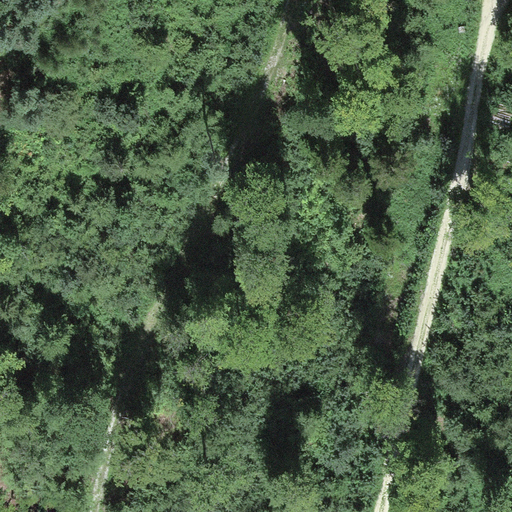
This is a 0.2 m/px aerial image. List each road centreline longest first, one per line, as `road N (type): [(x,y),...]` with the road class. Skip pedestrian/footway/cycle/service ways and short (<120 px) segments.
road 1 (track): [(95,511),(141,344),(292,0)]
road 2 (track): [(385,511),(500,0)]
